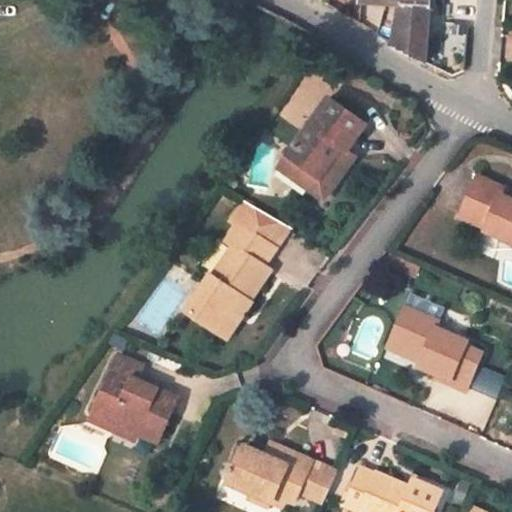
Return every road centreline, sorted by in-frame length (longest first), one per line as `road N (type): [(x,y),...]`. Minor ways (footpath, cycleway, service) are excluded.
road 1 (residential): [(511,465),(306,378),(296,342),(476,106)]
road 2 (residential): [(277,0),(476,106)]
